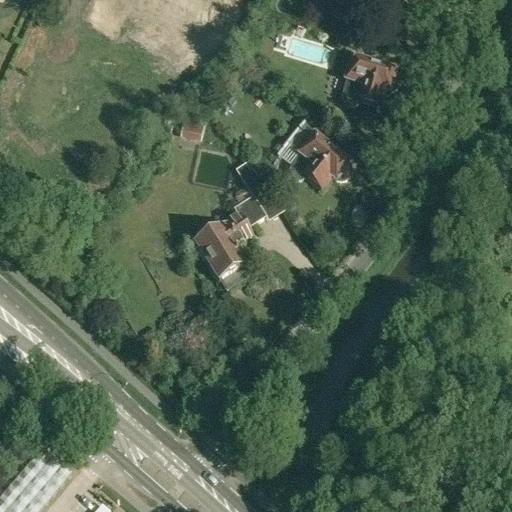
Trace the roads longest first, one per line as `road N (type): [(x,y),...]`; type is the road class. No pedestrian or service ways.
road 1 (unclassified): [(197,465),(428,166),(457,96),(471,0)]
road 2 (primary): [(197,465),(0,289)]
road 3 (primary): [(0,356),(179,511)]
